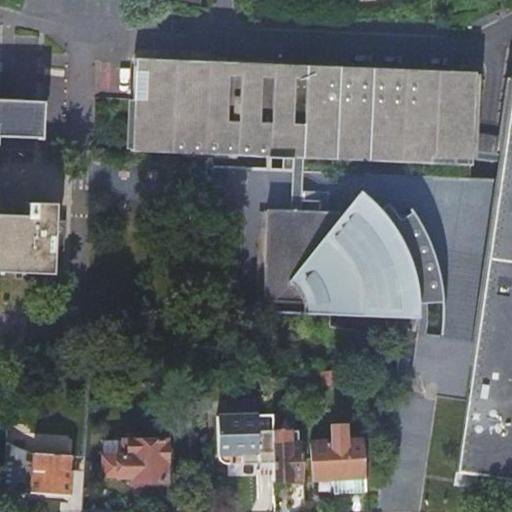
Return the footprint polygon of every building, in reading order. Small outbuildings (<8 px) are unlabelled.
[(136,154),(215,157),(268,158),(267,170),(290,171),(291,160),(291,153),(388,157),(431,159),(430,165),(472,167),(472,159),(472,151),(476,73),(387,70),(216,63),(134,60),(132,100),(130,147),(136,148),(136,154)] [(37,106),(0,105),(0,145),(37,145),(37,106)] [(511,126),(460,474),(511,481),(511,126)] [(294,318),(402,326),(402,319),(402,308),(430,307),(430,340),(434,340),(443,322),(442,292),(436,263),(425,235),(408,207),(396,214),(398,219),(388,224),(375,208),(363,219),(340,200),(328,214),(302,214),(282,214),(282,211),(262,210),(262,213),(258,213),(256,300),(293,301),(294,309),(294,318)] [(0,273),(52,276),(55,205),(28,204),(27,218),(0,216),(0,273)] [(272,431),(271,416),(256,417),(257,432),(272,431)] [(217,418),(218,453),(219,456),(242,456),(242,466),(273,465),(272,445),(272,431),(257,432),(256,417),(217,418)] [(356,491),(365,491),(365,486),(365,479),(363,442),(346,442),(345,427),(331,428),(332,443),(311,444),(313,481),(314,494),(332,493),(331,480),(346,480),(347,492),(356,491)] [(122,457),(105,456),(102,456),(102,477),(109,477),(116,477),(116,479),(130,479),(130,483),(165,483),(165,440),(122,440),(122,457)] [(105,440),(105,456),(122,457),(122,440),(105,440)] [(273,465),(273,482),(288,482),(303,481),(302,444),(272,445),(273,465)] [(34,455),(32,494),(50,495),(68,496),(70,457),(34,455)] [(17,511),(19,494),(3,493),(1,511),(17,511)]
